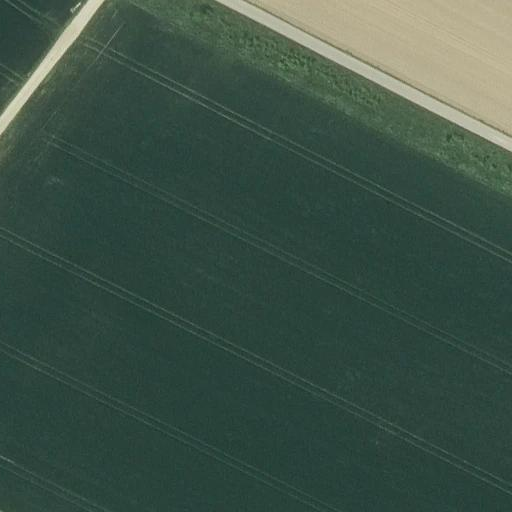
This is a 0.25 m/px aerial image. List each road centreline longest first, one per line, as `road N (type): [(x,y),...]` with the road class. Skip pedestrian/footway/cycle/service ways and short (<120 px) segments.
road 1 (track): [(210,0),(511,154)]
road 2 (track): [(0,130),(98,0)]
